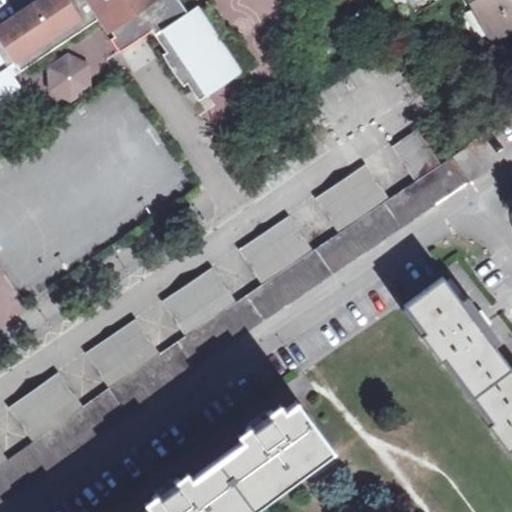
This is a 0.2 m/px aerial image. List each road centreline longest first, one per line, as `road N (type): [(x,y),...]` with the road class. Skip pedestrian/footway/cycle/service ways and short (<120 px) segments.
road 1 (residential): [(36,511),(465,200)]
road 2 (unclassified): [(0,395),(340,162),(377,125)]
